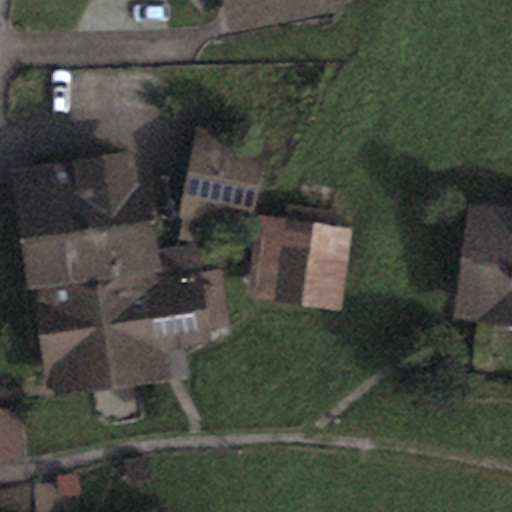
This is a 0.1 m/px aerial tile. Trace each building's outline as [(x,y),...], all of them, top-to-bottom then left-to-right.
[(304,0),(240,0),(243,12),(304,0)] [(256,144),(204,135),(184,237),(216,243),(220,220),(241,224),(256,144)] [(194,274),(190,249),(141,256),(127,161),(31,175),(46,283),(145,269),(147,268),(149,281),(194,274)] [(328,296),(337,236),(327,234),(330,216),(290,210),(286,234),(263,230),(255,286),(328,296)] [(511,221),(476,217),(465,307),(511,312),(511,221)] [(145,269),(46,283),(60,380),(160,364),(156,338),(203,331),(194,274),(149,281),(147,268),(145,269)] [(23,401),(0,402),(0,457),(26,457),(23,401)]
